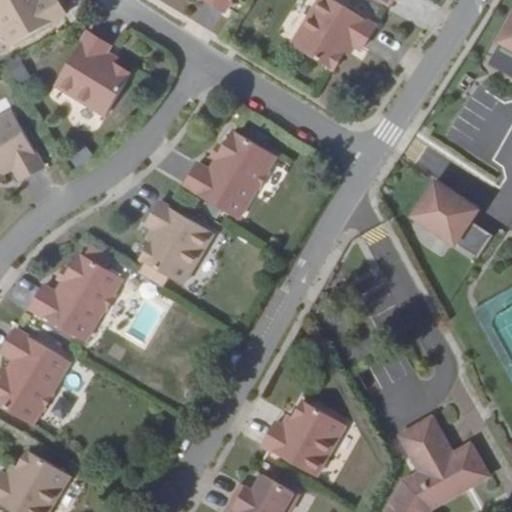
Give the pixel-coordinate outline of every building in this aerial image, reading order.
[(0,0),(0,26),(11,46),(67,15),(57,0),(0,0)] [(204,0),(226,13),(233,0),(204,0)] [(345,54),(348,56),(354,45),(357,46),(363,50),(377,28),(332,0),(320,0),(293,45),(334,71),(345,54)] [(511,17),(502,36),(505,38),(493,60),(511,70),(511,17)] [(115,64),(116,62),(106,56),(107,52),(111,46),(88,33),(55,85),(106,117),(132,75),(115,64)] [(354,45),(348,56),(350,58),(357,46),(354,45)] [(106,56),(116,62),(119,59),(107,52),(106,56)] [(2,64),(11,79),(25,71),(17,56),(2,64)] [(0,176),(2,175),(13,169),(21,181),(44,167),(12,112),(0,119),(0,176)] [(223,149),(216,161),(210,172),(198,164),(184,187),(239,221),(257,192),(258,192),(269,173),(269,171),(276,157),(234,132),(223,149)] [(75,166),(91,155),(83,143),(67,155),(75,166)] [(212,158),(216,161),(223,149),(219,146),(212,158)] [(479,207),(434,179),(414,212),(459,240),(479,207)] [(146,225),(152,229),(155,231),(148,242),(151,244),(142,260),(183,285),(214,235),(160,203),(146,225)] [(155,231),(152,229),(146,240),(148,242),(155,231)] [(81,253),(70,271),(64,282),(57,293),(45,286),(31,309),(86,342),(104,312),(106,313),(117,294),(115,292),(124,279),(81,253)] [(64,282),(70,271),(66,268),(59,279),(64,282)] [(14,360),(7,372),(1,383),(0,384),(0,405),(34,425),(42,412),(44,411),(54,393),(54,391),(71,362),(16,329),(2,353),(14,360)] [(294,418),(292,417),(285,428),(277,423),(263,446),(317,477),(347,426),(304,401),(294,418)] [(285,428),(292,417),(289,415),(282,424),(278,421),(277,423),(285,428)] [(484,482),(493,476),(475,444),(457,454),(436,418),(404,436),(424,472),(408,481),(390,511),(433,511),(436,509),(484,482)] [(9,478),(7,476),(0,472),(0,503),(14,511),(49,511),(70,477),(29,451),(18,468),(16,467),(9,478)] [(13,464),(7,476),(9,478),(16,467),(13,464)] [(243,495),(237,491),(225,511),(284,511),(285,511),(291,511),(299,496),(264,475),(254,491),(247,487),(243,495)] [(242,484),(237,491),(243,495),(247,487),(242,484)]
